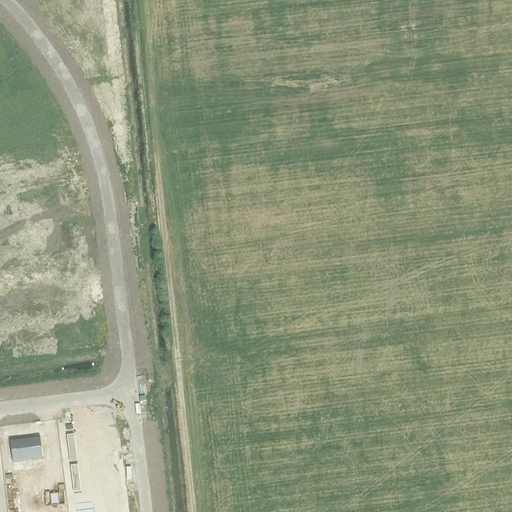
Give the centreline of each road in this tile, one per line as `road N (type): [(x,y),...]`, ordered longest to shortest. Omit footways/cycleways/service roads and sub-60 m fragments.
road 1 (unclassified): [(3,0),(48,51),(88,129),(107,198),(131,393)]
road 2 (unclassified): [(131,393),(0,410)]
